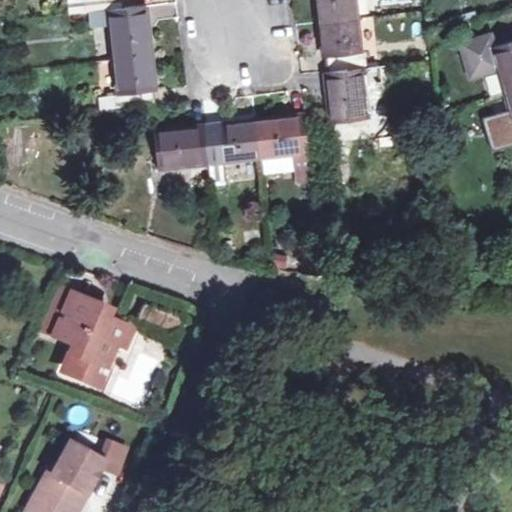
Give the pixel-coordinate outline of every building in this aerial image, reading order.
[(73,0),(70,0),(72,15),(110,10),(123,9),(121,0),(73,0)] [(319,0),(322,21),(358,17),(356,0),(319,0)] [(110,10),(116,61),(152,57),(146,6),(123,9),(110,10)] [(358,17),(322,21),(325,56),(328,55),(330,72),(368,67),(366,50),(362,51),(358,17)] [(511,33),(491,40),(493,47),(511,41),(511,33)] [(511,93),(511,41),(493,47),(491,40),(491,37),(464,45),(472,75),(490,70),(503,81),(506,95),(511,93)] [(156,91),(152,57),(116,61),(119,95),(101,97),(103,113),(153,107),(151,91),(156,91)] [(383,66),(368,67),(330,72),(327,72),(333,121),(369,117),(365,84),(385,81),(383,66)] [(511,144),(511,93),(506,95),(488,100),(502,147),(511,144)] [(305,114),(255,120),(259,157),(293,153),(296,174),(312,172),(305,114)] [(259,157),(255,120),(220,123),(220,127),(205,129),(210,162),(212,181),(227,179),(224,160),(259,157)] [(161,167),(210,162),(205,129),(205,125),(156,131),(161,167)] [(32,168),(37,138),(23,136),(17,165),(32,168)] [(414,248),(412,267),(430,269),(432,250),(414,248)] [(53,335),(71,293),(55,286),(37,328),(53,335)] [(71,293),(53,335),(73,344),(63,367),(99,382),(117,344),(124,327),(89,312),(93,303),(71,293)] [(178,320),(151,310),(146,323),(173,333),(178,320)] [(184,322),(178,320),(173,333),(173,334),(178,337),(184,322)] [(124,327),(117,344),(125,348),(132,331),(124,327)] [(103,459),(69,441),(52,472),(47,470),(28,503),(40,509),(40,511),(69,511),(70,511),(81,490),(86,493),(101,467),(116,473),(126,447),(109,440),(103,459)] [(75,511),(86,493),(81,490),(70,511),(75,511)] [(40,511),(40,509),(28,503),(25,509),(30,511),(40,511)]
